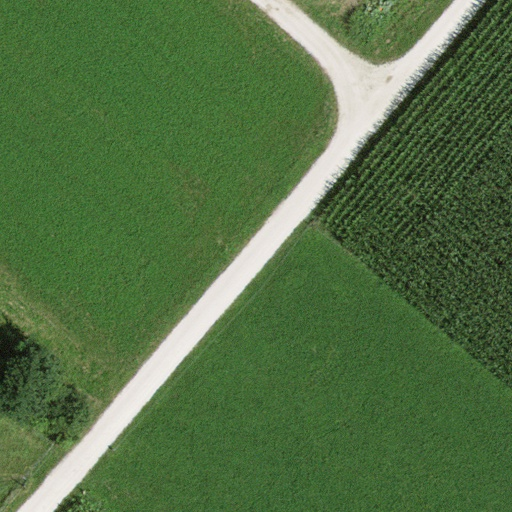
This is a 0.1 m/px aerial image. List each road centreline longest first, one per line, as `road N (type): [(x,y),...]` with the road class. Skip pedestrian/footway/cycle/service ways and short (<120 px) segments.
road 1 (track): [(460,0),(26,511)]
road 2 (track): [(371,102),(250,0)]
